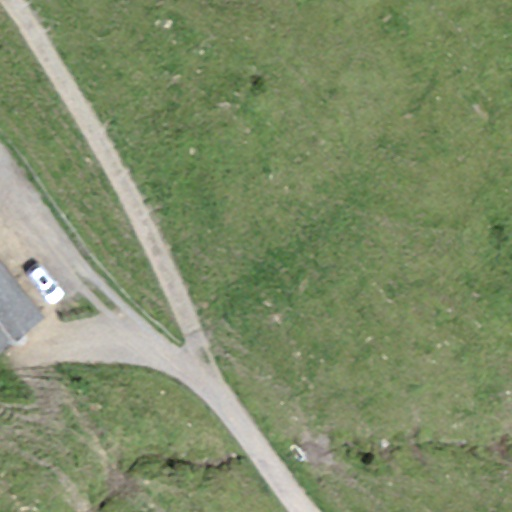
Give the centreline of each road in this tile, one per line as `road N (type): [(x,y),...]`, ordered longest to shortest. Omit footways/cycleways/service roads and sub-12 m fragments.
road 1 (track): [(302,511),(239,432),(96,133),(15,0)]
road 2 (track): [(239,432),(77,265),(0,151)]
